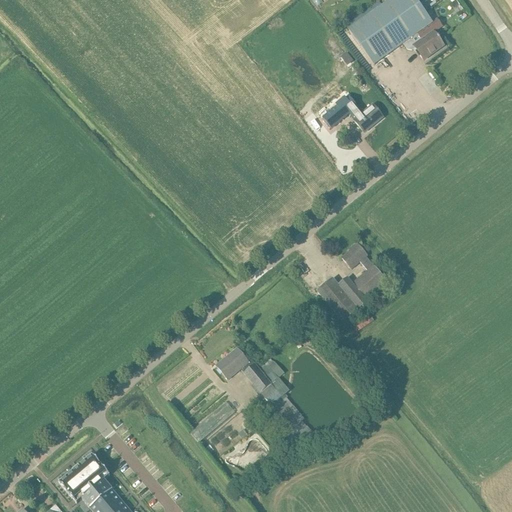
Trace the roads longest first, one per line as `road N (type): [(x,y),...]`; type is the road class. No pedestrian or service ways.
road 1 (unclassified): [(93,413),(511,61)]
road 2 (residential): [(173,511),(93,413)]
road 3 (residential): [(0,492),(93,413)]
